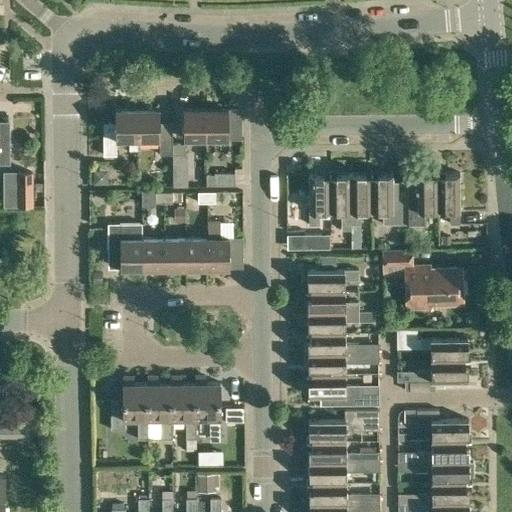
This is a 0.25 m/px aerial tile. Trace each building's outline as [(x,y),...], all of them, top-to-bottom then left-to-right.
[(206,108),(206,139),(242,138),(242,131),(228,131),(228,107),(206,108)] [(184,139),(206,139),(206,108),(183,108),(184,139)] [(137,149),(137,140),(136,109),(114,109),(114,122),(103,122),(103,155),(115,155),(115,140),(129,140),(129,149),(137,149)] [(172,143),(172,121),(158,121),(158,109),(136,109),(137,140),(159,139),(159,154),(172,154),(172,143)] [(0,163),(10,163),(10,121),(0,120),(0,163)] [(172,143),(172,154),(185,154),(185,143),(172,143)] [(187,186),(187,170),(172,170),(172,186),(187,186)] [(18,171),(18,206),(32,206),(32,171),(18,171)] [(206,184),(235,184),(235,172),(214,172),(214,174),(206,174),(206,184)] [(428,209),(439,208),(439,172),(416,172),(417,181),(405,182),(405,223),(428,223),(428,209)] [(439,172),(439,208),(450,208),(450,223),(461,222),(460,172),(439,172)] [(320,210),(330,209),(330,173),(309,174),(310,224),(320,224),(320,210)] [(351,173),(330,173),(330,209),(342,209),(342,230),(350,230),(351,230),(351,173)] [(361,209),(372,209),(371,173),(351,173),(351,230),(350,230),(351,247),(361,247),(361,209)] [(405,223),(405,182),(393,182),(393,173),(371,173),(372,209),(383,209),(383,224),(405,223)] [(198,202),(206,202),(206,190),(198,190),(198,202)] [(206,202),(215,201),(215,190),(206,190),(206,202)] [(154,202),(163,202),(163,191),(154,191),(154,202)] [(163,202),(172,202),(172,191),(163,191),(163,202)] [(184,207),(174,207),(174,222),(184,221),(184,210),(184,207)] [(220,237),(220,219),(207,219),(207,237),(207,268),(229,267),(242,267),(242,236),(229,236),(229,237),(220,237)] [(142,268),(142,238),(142,222),(108,222),(108,267),(120,267),(120,268),(142,268)] [(304,234),(305,248),(330,248),(330,233),(304,234)] [(142,268),(164,268),(163,237),(142,238),(142,268)] [(164,268),(185,268),(185,237),(163,237),(164,268)] [(185,268),(207,268),(207,237),(185,237),(185,268)] [(413,264),(412,248),(382,249),(383,267),(405,266),(406,307),(432,307),(432,303),(462,302),(461,266),(431,267),(431,264),(413,264)] [(320,254),(321,269),(336,269),(335,254),(320,254)] [(343,290),(343,278),(357,278),(357,269),(336,269),(321,269),(307,269),(307,290),(343,290)] [(92,270),(92,283),(103,283),(102,270),(92,270)] [(307,311),(357,310),(357,301),(343,301),(343,290),(307,290),(307,311)] [(307,311),(308,333),(344,332),(344,321),(357,321),(357,310),(307,311)] [(417,337),(417,327),(396,327),(397,337),(396,348),(431,347),(431,358),(469,358),(469,337),(417,337)] [(308,333),(308,353),(359,352),(359,343),(344,343),(344,332),(308,333)] [(308,353),(308,374),(344,373),(344,362),(359,362),(359,352),(308,353)] [(469,358),(431,358),(431,370),(397,370),(397,380),(404,380),(405,390),(434,390),(434,380),(469,380),(469,358)] [(147,373),(147,383),(148,383),(148,418),(161,418),(162,438),(172,438),(172,418),(171,383),(158,383),(158,373),(147,373)] [(171,373),(171,383),(172,418),(185,418),(186,438),(196,438),(196,418),(195,418),(195,382),(182,383),(182,373),(171,373)] [(195,373),(195,382),(195,418),(196,418),(209,418),(209,437),(220,437),(219,418),(220,418),(220,382),(206,382),(206,373),(195,373)] [(344,373),(308,374),(308,396),(320,395),(320,404),(379,404),(379,384),(344,384),(344,373)] [(110,399),(110,429),(124,429),(124,419),(137,418),(137,438),(148,438),(148,418),(148,383),(147,383),(134,383),(134,374),(123,374),(123,383),(123,399),(110,399)] [(244,419),(244,404),(226,404),(226,419),(244,419)] [(431,440),(469,439),(469,418),(439,418),(439,408),(417,408),(417,428),(431,428),(431,440)] [(308,420),(308,441),(345,441),(345,429),(360,429),(360,425),(378,425),(379,409),(360,409),(343,409),(343,420),(308,420)] [(0,416),(0,437),(11,437),(11,417),(0,416)] [(469,461),(469,460),(469,439),(431,440),(431,450),(417,450),(417,456),(418,461),(469,461)] [(308,441),(309,462),(360,462),(360,451),(346,451),(345,441),(308,441)] [(199,450),(199,463),(211,463),(211,450),(199,450)] [(474,460),(469,460),(469,461),(418,461),(418,470),(431,470),(432,482),(470,481),(470,475),(474,475),(474,460)] [(309,483),(346,482),(346,471),(380,470),(379,461),(309,462),(309,483)] [(0,511),(8,511),(8,505),(4,505),(4,473),(0,473),(0,511)] [(215,485),(217,485),(217,474),(197,474),(198,490),(215,490),(215,485)] [(470,481),(432,482),(432,492),(418,492),(418,497),(418,503),(470,503),(470,481)] [(309,504),(379,504),(379,493),(346,494),(346,482),(309,483),(309,504)] [(162,511),(172,511),(172,489),(162,489),(162,511)] [(185,511),(196,511),(196,497),(186,497),(185,511)] [(210,497),(209,511),(220,511),(220,497),(210,497)] [(111,511),(148,511),(148,498),(138,498),(137,511),(124,511),(125,509),(111,509),(111,511)] [(432,511),(431,511),(469,511),(470,503),(418,503),(418,511),(432,511)]
